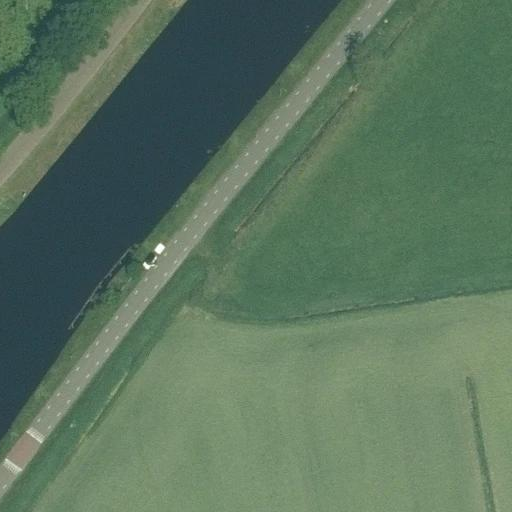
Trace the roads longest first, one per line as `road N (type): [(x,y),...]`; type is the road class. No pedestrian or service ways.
road 1 (tertiary): [(0,483),(179,247),(382,0)]
road 2 (tertiary): [(140,0),(0,171)]
